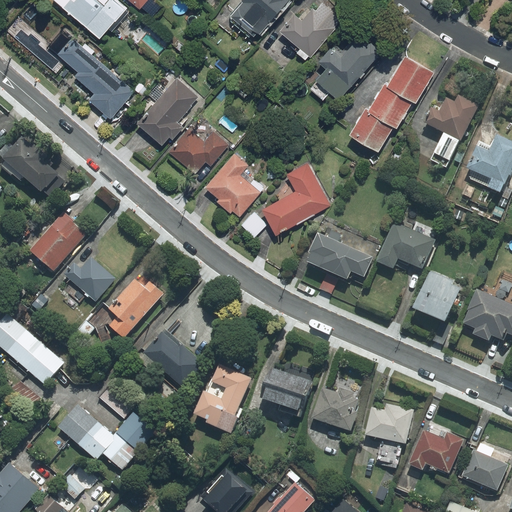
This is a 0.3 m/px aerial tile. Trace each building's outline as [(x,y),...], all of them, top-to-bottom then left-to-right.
[(64,0),(104,37),(131,8),(121,0),(109,0),(108,2),(105,0),(64,0)] [(244,0),(233,13),(234,19),(253,36),(257,31),(262,34),(291,0),(244,0)] [(286,30),(315,55),(346,19),(325,1),(319,8),(316,6),(306,18),(299,12),(293,19),(294,20),(286,30)] [(65,24),(53,13),(46,21),(57,32),(65,24)] [(391,37),(380,27),(375,32),(386,43),(391,37)] [(345,96),(385,50),(362,31),(345,50),(338,44),(324,59),(332,66),(314,86),(326,97),(335,87),(345,96)] [(149,33),(142,41),(159,56),(165,49),(149,33)] [(138,90),(76,37),(62,52),(83,70),(79,74),(98,91),(93,97),(115,116),(138,90)] [(421,100),(438,69),(409,54),(395,82),(390,79),(375,107),(371,104),(356,133),(386,148),(399,123),(403,125),(418,98),(421,100)] [(203,96),(180,76),(143,118),(169,140),(174,134),(177,137),(188,125),(182,120),(203,96)] [(465,141),(483,105),(461,95),(458,101),(451,98),(444,111),(437,107),(428,124),(448,133),(463,140),(465,141)] [(174,148),(192,165),(195,161),(203,168),(210,161),(214,165),(223,155),(234,144),(217,129),(207,140),(193,127),(174,148)] [(18,143),(21,145),(9,158),(11,159),(7,164),(25,180),(29,176),(49,193),(51,195),(54,192),(56,193),(68,180),(64,177),(65,175),(56,167),(58,164),(52,159),(57,153),(32,132),(25,140),(23,138),(18,143)] [(434,161),(450,168),(464,141),(463,140),(448,133),(434,161)] [(511,184),(511,182),(511,138),(501,134),(494,151),(482,145),(472,167),(498,178),(494,187),(507,192),(510,183),(511,184)] [(209,186),(224,198),(222,200),(236,212),(239,209),(245,214),(267,187),(246,170),(252,163),(238,151),(209,186)] [(407,159),(398,151),(389,163),(398,170),(407,159)] [(335,204),(320,177),(312,161),(291,172),(299,188),(267,205),(282,232),(335,204)] [(509,211),(499,206),(494,215),(504,220),(509,211)] [(270,223),(256,209),(244,222),(258,236),(270,223)] [(91,233),(66,212),(34,249),(59,271),(91,233)] [(416,222),(414,228),(397,221),(380,260),(400,268),(403,259),(428,269),(440,239),(436,237),(438,231),(416,222)] [(333,227),(329,235),(323,232),(310,261),(353,280),(357,271),(369,276),(377,257),(343,241),(347,233),(333,227)] [(85,269),(80,264),(70,275),(99,301),(119,279),(95,258),(85,269)] [(464,301),(462,300),(468,283),(432,270),(417,308),(453,322),(459,308),(461,308),(464,301)] [(144,273),(114,308),(105,318),(115,326),(130,339),(168,293),(144,273)] [(328,274),(322,289),(334,294),(340,278),(328,274)] [(495,341),(498,335),(511,341),(511,301),(481,288),(466,321),(473,324),(471,330),(477,332),(476,333),(495,341)] [(55,299),(45,291),(31,306),(41,315),(55,299)] [(0,302),(0,342),(48,386),(68,364),(0,302)] [(99,328),(90,320),(81,329),(90,338),(99,328)] [(181,338),(178,342),(165,331),(147,354),(148,355),(143,361),(154,370),(159,364),(188,388),(207,366),(199,359),(202,356),(181,338)] [(72,347),(60,337),(53,345),(64,355),(72,347)] [(200,413),(214,419),(212,423),(237,434),(238,430),(239,431),(246,416),(244,415),(246,409),(244,408),(257,379),(222,363),(200,413)] [(318,379),(278,367),(268,397),(309,409),(312,400),(318,379)] [(50,402),(24,380),(3,396),(32,419),(38,416),(38,409),(50,402)] [(113,386),(102,397),(127,420),(137,408),(113,386)] [(343,389),(342,392),(326,387),(316,418),(356,431),(362,411),(361,411),(364,399),(358,397),(359,394),(343,389)] [(370,435),(385,438),(380,460),(396,464),(395,468),(402,469),(408,443),(412,444),(418,409),(390,404),(389,410),(375,407),(370,435)] [(63,427),(101,460),(106,454),(111,458),(110,460),(123,472),(124,470),(126,472),(161,432),(138,412),(117,435),(82,405),(63,427)] [(432,464),(455,473),(468,439),(453,433),(450,438),(427,428),(413,464),(429,471),(432,464)] [(511,469),(511,463),(476,449),(465,476),(503,491),(511,469)] [(24,511),(45,488),(43,486),(47,481),(36,471),(32,476),(15,461),(5,473),(0,468),(0,511),(24,511)] [(212,489),(211,488),(203,497),(215,507),(210,511),(239,511),(257,493),(228,468),(214,484),(216,485),(212,489)] [(89,489),(72,473),(62,485),(79,501),(89,489)] [(298,482),(288,494),(286,492),(276,504),(278,506),(273,511),(308,511),(319,500),(298,482)] [(71,511),(52,494),(37,510),(40,511),(71,511)] [(337,511),(365,511),(349,498),(337,511)] [(483,511),(455,500),(450,511),(483,511)] [(112,511),(135,511),(125,503),(118,511),(115,509),(112,511)]
